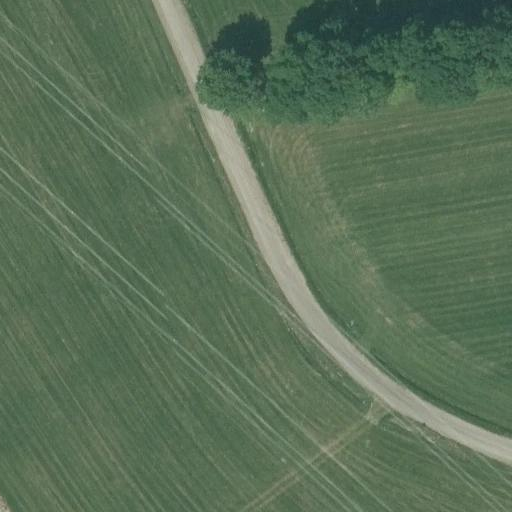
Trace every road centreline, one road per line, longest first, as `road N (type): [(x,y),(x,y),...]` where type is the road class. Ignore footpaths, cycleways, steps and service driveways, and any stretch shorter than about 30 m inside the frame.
road 1 (unclassified): [(511,461),(393,414),(309,344),(236,224),(142,0)]
road 2 (track): [(511,33),(181,94)]
